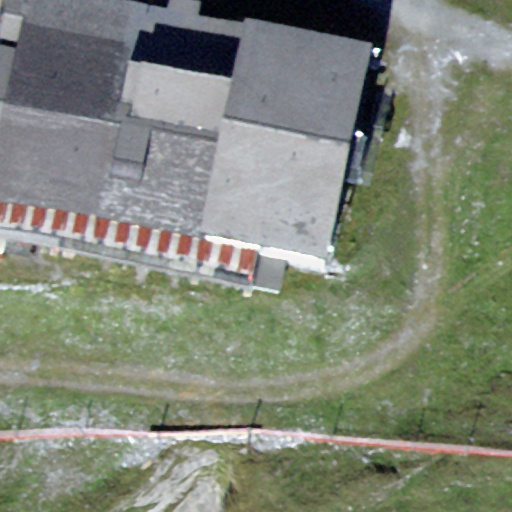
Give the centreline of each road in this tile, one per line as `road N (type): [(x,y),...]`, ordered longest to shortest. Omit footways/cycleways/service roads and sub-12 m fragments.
road 1 (track): [(0,367),(266,390),(352,372),(398,344),(425,315),(430,283),(419,10)]
road 2 (track): [(396,0),(511,48)]
